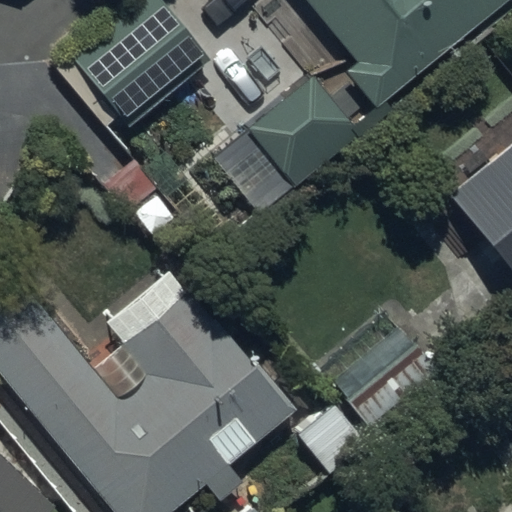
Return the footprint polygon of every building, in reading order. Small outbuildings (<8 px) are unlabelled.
[(124,0),(66,47),(123,116),(202,53),(159,0),(124,0)] [(370,96),(480,0),(306,0),(351,51),(339,61),(370,96)] [(352,123),(305,66),(238,122),(286,179),(352,123)] [(511,124),(440,184),(511,271),(511,124)] [(3,264),(0,267),(0,370),(116,511),(149,511),(198,473),(214,492),(237,473),(222,455),(287,402),(161,259),(97,313),(115,334),(84,360),(3,264)] [(410,336),(339,388),(362,420),(434,368),(410,336)] [(511,383),(511,348),(495,362),(511,383)] [(329,394),(290,424),(322,465),(361,435),(329,394)] [(511,511),(511,493),(489,511),(511,511)]
